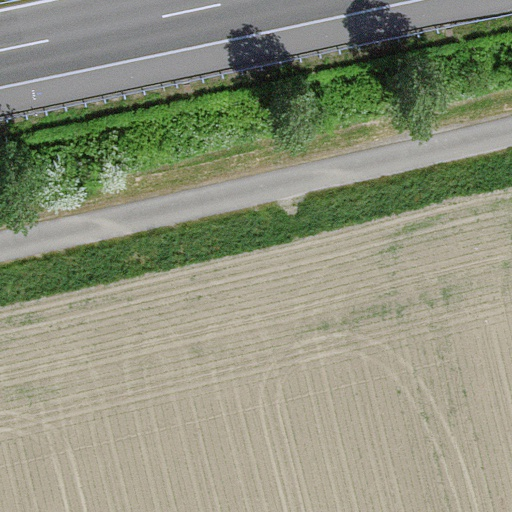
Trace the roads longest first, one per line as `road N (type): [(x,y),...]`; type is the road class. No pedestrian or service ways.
road 1 (track): [(511,130),(0,246)]
road 2 (motorway): [(0,49),(239,0)]
